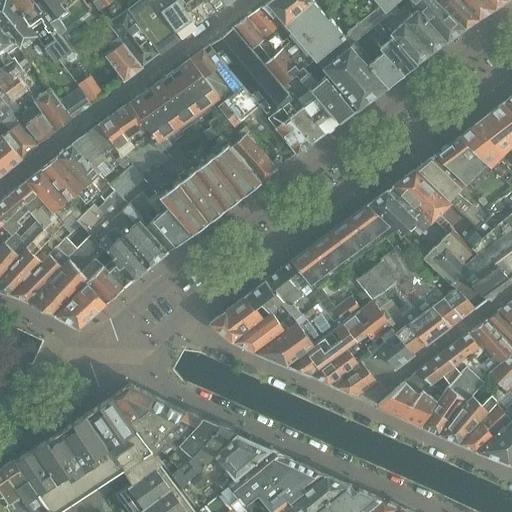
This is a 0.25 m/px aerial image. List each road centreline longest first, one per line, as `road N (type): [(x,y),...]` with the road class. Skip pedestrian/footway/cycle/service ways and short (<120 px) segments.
road 1 (residential): [(511,20),(155,286)]
road 2 (residential): [(181,318),(511,67)]
road 3 (residential): [(121,368),(424,511)]
road 4 (residential): [(511,290),(350,407)]
road 5 (residential): [(350,407),(203,341),(181,318)]
road 6 (residential): [(511,478),(350,407)]
